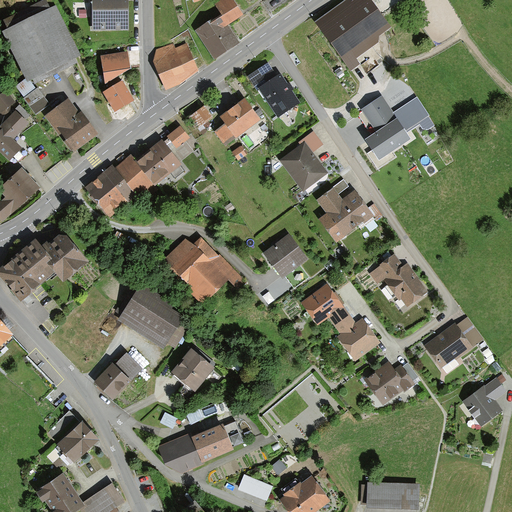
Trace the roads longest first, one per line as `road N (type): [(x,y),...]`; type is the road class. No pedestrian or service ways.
road 1 (residential): [(267,31),(446,300),(441,316),(397,344),(346,287)]
road 2 (residential): [(142,511),(91,397),(0,293)]
road 3 (tertiary): [(0,233),(157,111)]
road 4 (tertiary): [(157,111),(267,31)]
